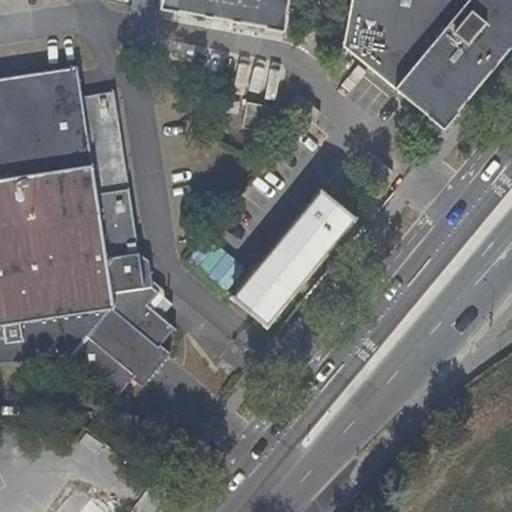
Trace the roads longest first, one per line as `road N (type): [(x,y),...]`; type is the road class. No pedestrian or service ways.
road 1 (primary): [(511,156),(220,511)]
road 2 (primary): [(264,511),(511,231)]
